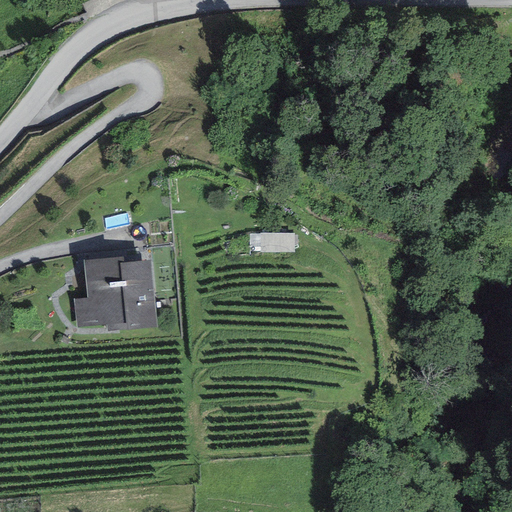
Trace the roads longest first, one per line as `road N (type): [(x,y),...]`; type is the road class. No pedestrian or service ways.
road 1 (residential): [(27,112),(64,104),(124,74),(147,78),(149,92),(82,139),(0,216)]
road 2 (residential): [(230,0),(165,6),(99,31),(63,62),(27,112)]
